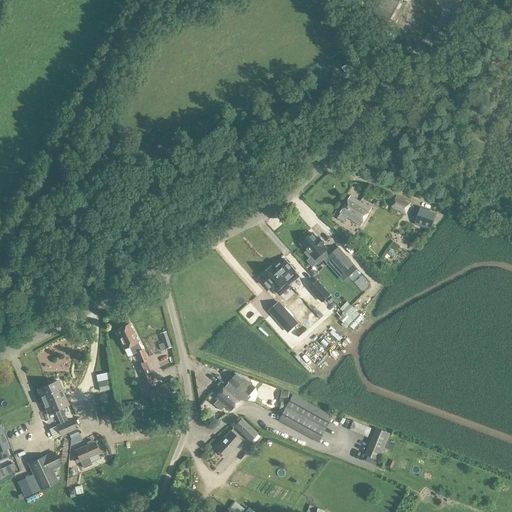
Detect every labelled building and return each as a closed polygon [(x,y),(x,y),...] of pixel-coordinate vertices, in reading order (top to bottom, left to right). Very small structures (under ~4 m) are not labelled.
[(394,29),(407,4),(399,0),(371,0),(365,14),(394,29)] [(320,36),(322,47),(333,45),(330,27),(325,28),(326,35),(320,36)] [(363,197),(370,201),(373,196),(366,192),(363,197)] [(371,209),(351,197),(340,214),(361,226),(371,209)] [(396,197),(392,206),(402,211),(401,212),(405,214),(410,203),(396,197)] [(286,233),(307,217),(299,206),(278,222),(286,233)] [(414,225),(430,230),(436,214),(420,208),(414,225)] [(308,234),(302,239),(304,241),(301,244),(307,250),(305,252),(310,258),(312,256),(318,263),(329,252),(323,244),(324,243),(320,238),(318,239),(313,233),(310,236),(308,234)] [(407,248),(414,240),(407,234),(400,242),(407,248)] [(354,264),(338,247),(325,259),(341,276),(354,264)] [(303,256),(298,260),(319,283),(324,278),(303,256)] [(262,275),(264,277),(262,278),(269,286),(271,284),(277,291),(277,290),(280,293),(285,288),(283,285),(288,281),(289,283),(298,274),(296,271),(285,258),(275,267),(274,265),(262,275)] [(375,266),(384,276),(392,269),(382,259),(375,266)] [(310,288),(322,301),(330,295),(318,281),(310,288)] [(333,307),(344,318),(355,307),(344,296),(333,307)] [(297,325),(277,304),(269,312),(288,333),(297,325)] [(124,349),(129,346),(133,354),(135,354),(140,365),(138,366),(144,379),(139,381),(143,389),(155,383),(146,362),(148,361),(143,349),(142,350),(129,325),(115,332),(124,349)] [(164,348),(170,346),(165,332),(160,334),(163,343),(164,348)] [(97,381),(110,378),(108,372),(96,375),(97,381)] [(229,384),(227,387),(241,399),(246,403),(250,397),(249,396),(255,388),(243,379),(242,380),(235,375),(233,377),(231,377),(228,380),(229,382),(228,383),(229,384)] [(174,378),(165,382),(170,391),(175,389),(179,387),(174,378)] [(57,381),(47,386),(58,410),(68,405),(57,381)] [(166,385),(147,393),(152,404),(171,396),(166,385)] [(48,414),(58,410),(47,386),(38,390),(48,414)] [(241,399),(227,387),(226,386),(215,399),(218,401),(214,406),(221,411),(225,407),(231,412),(241,399)] [(293,396),(279,421),(317,443),(331,417),(293,396)] [(139,406),(123,409),(126,427),(143,424),(139,406)] [(113,410),(105,411),(107,431),(115,430),(113,410)] [(54,419),(56,423),(68,419),(66,415),(54,419)] [(242,419),(234,427),(250,442),(257,434),(242,419)] [(71,420),(64,423),(68,432),(75,429),(71,420)] [(361,448),(376,454),(387,427),(372,421),(361,448)] [(68,434),(68,432),(64,423),(55,427),(56,430),(51,432),(54,438),(59,436),(60,437),(68,434)] [(0,460),(8,457),(5,449),(8,448),(0,428),(0,460)] [(76,430),(75,429),(68,432),(68,434),(70,439),(79,436),(77,430),(76,430)] [(230,432),(221,442),(222,443),(216,449),(226,458),(241,442),(230,432)] [(94,443),(92,440),(87,442),(88,445),(76,451),(78,456),(74,458),(76,462),(99,453),(94,443)] [(59,466),(53,453),(27,464),(39,490),(57,482),(51,470),(59,466)] [(209,464),(215,470),(224,461),(218,455),(209,464)] [(376,465),(377,461),(368,457),(366,462),(376,465)] [(6,467),(0,469),(0,470),(3,477),(10,474),(6,467)] [(229,511),(245,511),(247,510),(246,509),(235,502),(228,511),(229,511)]
